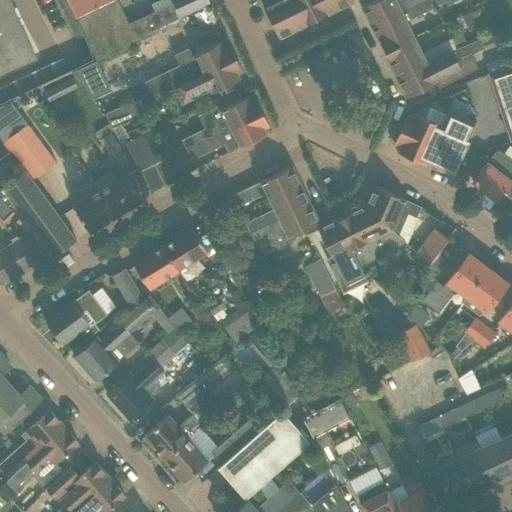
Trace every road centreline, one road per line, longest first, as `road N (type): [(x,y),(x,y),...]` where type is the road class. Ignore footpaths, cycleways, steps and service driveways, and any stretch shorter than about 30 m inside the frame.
road 1 (residential): [(0,320),(297,136)]
road 2 (residential): [(264,73),(359,23),(406,109),(379,169)]
road 3 (residential): [(170,511),(0,322)]
road 4 (residential): [(511,247),(443,199),(379,169)]
